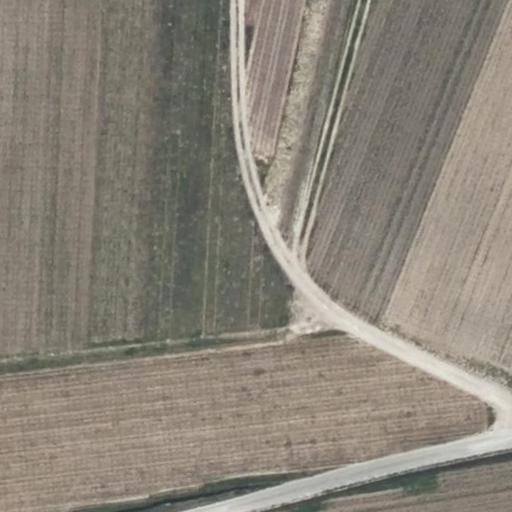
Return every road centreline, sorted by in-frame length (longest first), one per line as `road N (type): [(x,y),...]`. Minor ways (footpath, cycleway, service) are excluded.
road 1 (track): [(231,0),(231,103),(255,209),(289,271),(350,323),(511,412)]
road 2 (unclassified): [(196,511),(511,441)]
road 3 (track): [(363,0),(289,271)]
